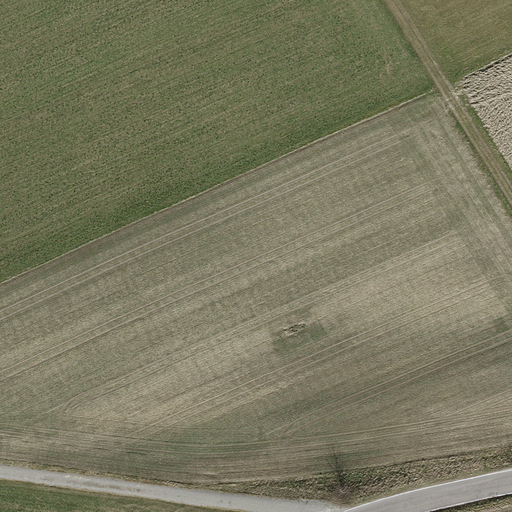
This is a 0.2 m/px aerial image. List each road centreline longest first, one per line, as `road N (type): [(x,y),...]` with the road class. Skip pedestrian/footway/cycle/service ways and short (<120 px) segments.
road 1 (track): [(0,490),(236,511)]
road 2 (track): [(511,196),(389,0)]
road 3 (unclassified): [(511,484),(390,511)]
